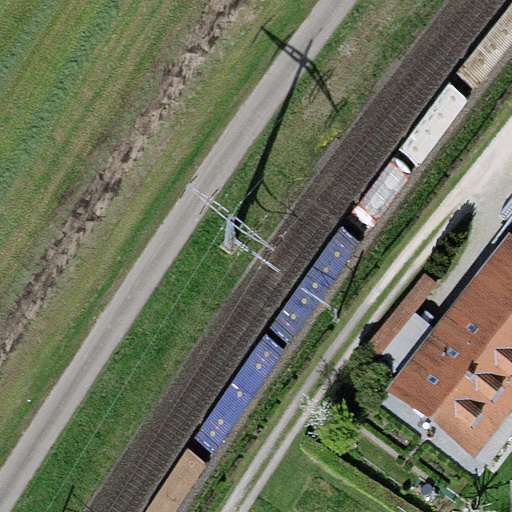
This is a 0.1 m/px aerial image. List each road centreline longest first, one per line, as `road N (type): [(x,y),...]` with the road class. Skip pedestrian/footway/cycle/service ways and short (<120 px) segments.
road 1 (track): [(0,501),(347,0)]
road 2 (track): [(235,511),(511,133)]
